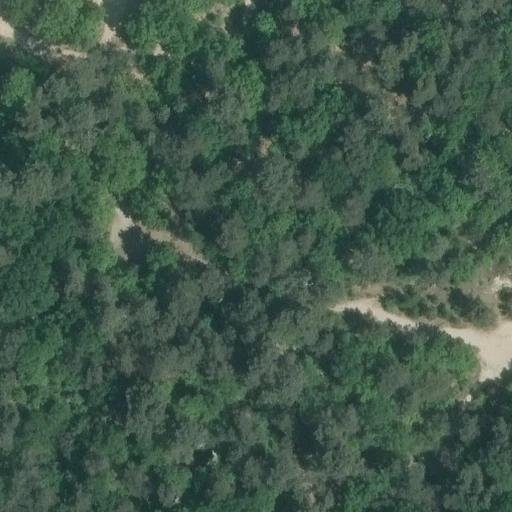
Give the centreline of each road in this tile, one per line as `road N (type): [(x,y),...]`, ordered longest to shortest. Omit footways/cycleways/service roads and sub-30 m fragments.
road 1 (track): [(156,232),(249,296),(367,325),(442,323),(496,341),(511,333)]
road 2 (track): [(0,122),(62,143),(118,224),(138,236)]
